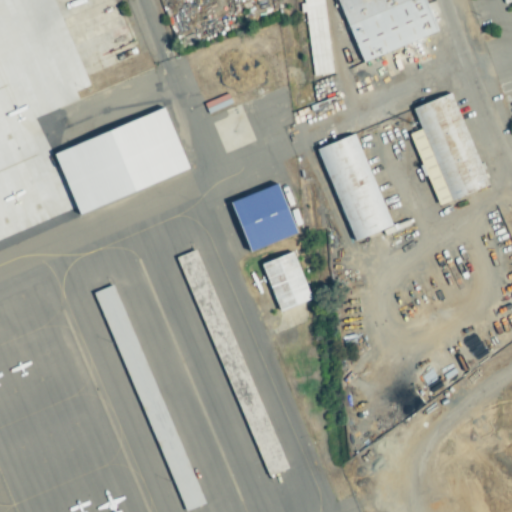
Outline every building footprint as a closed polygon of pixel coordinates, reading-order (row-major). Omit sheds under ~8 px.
[(321,0),(332,73),(313,76),(302,0),(321,0)] [(336,0),(419,0),(432,29),(361,59),(336,0)] [(446,91),(485,182),(436,203),(407,133),(418,128),(409,107),(446,91)] [(49,155),(158,107),(168,130),(184,167),(75,215),(49,155)] [(313,149),(351,133),(390,224),(352,240),(313,149)] [(225,202),(271,183),(291,232),(245,251),(225,202)] [(193,249),(285,468),(266,476),(174,257),(193,249)] [(258,263),(290,251),(308,298),(276,310),(258,263)] [(109,285),(204,502),(186,510),(91,293),(109,285)]
